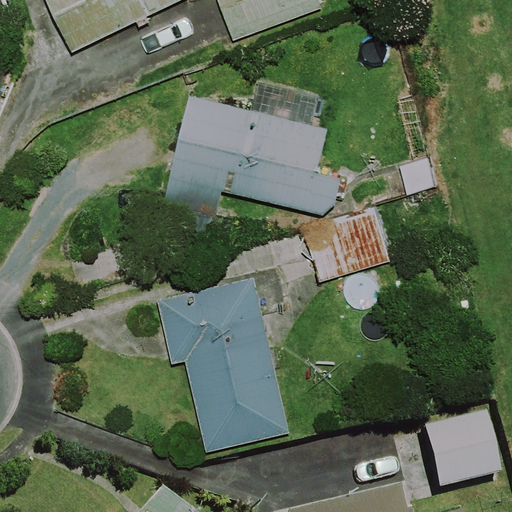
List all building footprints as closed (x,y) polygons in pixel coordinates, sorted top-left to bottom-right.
[(182,0),(46,0),(72,53),(182,0)] [(324,8),(321,0),(217,0),(234,42),(324,8)] [(255,82),(248,110),(190,96),(166,200),(218,212),(223,193),(324,216),(335,206),(342,178),(318,173),(328,129),(311,125),(317,96),(255,82)] [(303,227),(320,283),(392,261),(375,205),(303,227)] [(290,434),(253,278),(158,300),(173,365),(186,362),(207,453),(290,434)] [(491,476),(476,413),(413,428),(428,490),(491,476)] [(174,511),(149,489),(127,511),(174,511)] [(392,511),(387,489),(286,511),(398,511),(398,510),(392,511)]
